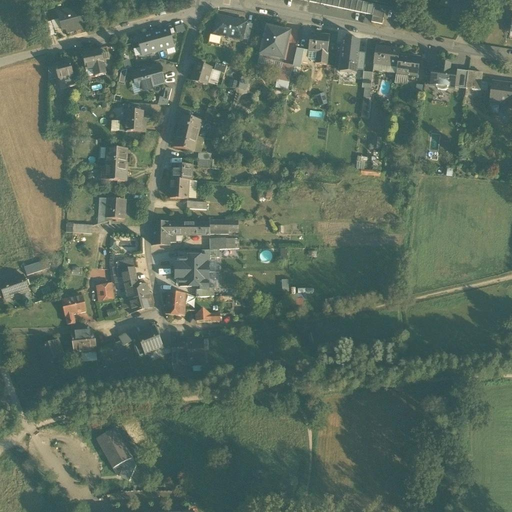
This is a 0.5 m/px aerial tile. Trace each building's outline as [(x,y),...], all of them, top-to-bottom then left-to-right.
[(310,0),(310,3),(338,9),(339,0),(310,0)] [(339,0),(338,9),(372,16),(374,5),(349,0),(339,0)] [(466,0),(442,0),(441,6),(464,11),(466,0)] [(372,17),(383,19),(385,8),(374,6),(372,17)] [(66,28),(67,33),(83,29),(78,9),(58,14),(60,19),(62,29),(66,28)] [(511,22),(511,20),(511,15),(501,13),(499,24),(492,23),(489,39),(508,43),(510,33),(511,22)] [(221,36),(242,41),(242,40),(246,25),(246,23),(217,17),(213,34),(213,36),(210,36),(209,43),(219,45),(221,36)] [(51,21),(52,25),(54,31),(62,29),(60,19),(51,21)] [(46,26),(49,36),(55,34),(54,31),(52,25),(46,26)] [(184,25),(175,28),(176,34),(185,32),(184,25)] [(252,26),(246,25),(242,40),(248,41),(252,26)] [(261,55),(283,61),(289,33),(267,28),(261,55)] [(166,49),(173,47),(169,30),(156,33),(155,32),(150,33),(150,35),(137,38),(139,48),(141,55),(166,49)] [(315,65),(326,66),(329,38),(310,36),(308,52),(309,52),(308,60),(311,63),(314,63),(314,60),(316,60),(316,63),(315,65)] [(119,54),(123,54),(126,39),(116,42),(119,54)] [(356,75),(357,71),(359,53),(360,41),(343,40),(340,73),(356,75)] [(175,53),(173,47),(166,49),(168,55),(175,53)] [(135,57),(141,55),(139,48),(133,49),(135,57)] [(373,65),(397,68),(398,57),(399,51),(375,48),(373,65)] [(100,50),(103,61),(109,60),(107,49),(100,50)] [(297,49),(293,67),(300,69),(301,63),(307,64),(308,64),(308,60),(309,52),(308,52),(297,49)] [(106,75),(104,67),(103,61),(100,50),(90,52),(89,50),(82,52),(86,71),(88,77),(95,75),(95,77),(106,75)] [(366,54),(359,53),(357,71),(364,72),(366,54)] [(282,64),(283,61),(261,55),(260,55),(257,65),(280,70),(281,64),(282,64)] [(419,59),(398,57),(397,68),(396,74),(408,76),(417,77),(419,59)] [(129,60),(123,62),(125,69),(131,67),(129,60)] [(76,77),(73,77),(69,63),(54,66),(57,76),(58,81),(65,79),(65,80),(68,89),(68,91),(75,89),(76,77)] [(213,70),(225,73),(227,67),(215,63),(213,70)] [(434,67),(435,64),(427,63),(425,75),(432,76),(433,67),(434,67)] [(289,83),(293,67),(282,64),(281,64),(280,70),(278,81),(289,83)] [(202,85),(206,86),(207,84),(211,71),(211,69),(196,65),(191,82),(195,83),(202,85)] [(396,74),(397,68),(373,65),(372,72),(396,75),(396,74)] [(453,89),(458,90),(460,77),(455,77),(456,71),(456,70),(449,69),(449,66),(440,65),(440,68),(434,67),(433,67),(432,76),(430,87),(435,87),(437,90),(441,92),(446,91),(449,89),(453,90),(453,89)] [(48,68),(48,79),(57,76),(54,66),(48,68)] [(152,87),(164,83),(160,66),(131,73),(134,84),(137,83),(139,90),(142,89),(142,92),(152,89),(152,87)] [(211,71),(207,84),(217,87),(221,73),(211,71)] [(466,90),(468,73),(456,71),(455,77),(460,77),(458,90),(466,90)] [(466,90),(480,92),(481,84),(482,75),(468,73),(466,90)] [(372,75),(364,74),(362,89),(363,89),(371,90),(372,75)] [(408,76),(396,74),(396,75),(394,85),(406,87),(408,76)] [(65,80),(65,79),(58,81),(60,90),(68,89),(65,80)] [(249,81),(240,79),(237,90),(246,92),(249,81)] [(238,82),(230,80),(228,88),(236,90),(238,82)] [(287,92),(289,83),(278,81),(277,81),(275,89),(287,92)] [(140,93),(139,90),(137,83),(134,84),(131,85),(134,94),(140,93)] [(508,115),(511,115),(511,87),(493,85),(490,104),(497,105),(504,106),(509,107),(509,111),(508,111),(508,115)] [(167,105),(171,89),(165,88),(162,99),(160,99),(159,104),(167,105)] [(370,100),(371,90),(363,89),(360,119),(369,120),(370,103),(370,100)] [(324,93),(315,96),(319,107),(327,104),(324,93)] [(497,105),(490,104),(489,114),(496,115),(497,105)] [(126,132),(145,133),(146,120),(142,119),(142,112),(127,111),(126,123),(126,132)] [(205,121),(221,125),(223,118),(212,115),(206,114),(205,121)] [(182,118),(178,133),(197,137),(201,123),(182,118)] [(119,132),(119,122),(111,122),(111,131),(119,132)] [(193,153),(197,137),(178,133),(174,149),(193,153)] [(205,139),(197,137),(193,153),(198,154),(201,154),(205,139)] [(382,139),(373,138),(372,149),(381,150),(382,139)] [(427,148),(416,147),(414,162),(419,163),(420,160),(425,161),(427,148)] [(107,160),(107,149),(99,149),(99,160),(107,160)] [(106,168),(106,172),(127,174),(127,164),(126,164),(127,150),(107,149),(107,160),(106,168)] [(198,154),(198,161),(210,162),(211,154),(201,154),(198,154)] [(218,162),(210,162),(198,161),(197,169),(219,171),(220,162),(218,162)] [(173,166),(172,181),(189,182),(191,182),(191,167),(173,166)] [(126,183),(127,174),(106,172),(101,172),(101,181),(126,183)] [(188,200),(188,199),(189,182),(172,181),(171,181),(170,199),(188,200)] [(191,182),(189,182),(188,199),(195,200),(196,182),(191,182)] [(112,219),(124,220),(124,212),(123,212),(123,200),(107,199),(107,200),(106,218),(106,219),(112,219)] [(187,210),(206,211),(207,204),(187,203),(187,210)] [(228,232),(229,222),(209,222),(209,224),(210,224),(210,235),(228,235),(228,232)] [(238,223),(229,222),(228,232),(238,233),(238,223)] [(209,224),(153,224),(153,246),(169,246),(169,244),(169,236),(176,236),(183,236),(210,236),(210,235),(210,224),(209,224)] [(73,233),(91,235),(92,226),(73,225),(73,233)] [(225,250),(225,241),(225,239),(209,240),(209,251),(210,251),(225,250)] [(234,241),(225,241),(225,250),(234,250),(234,241)] [(176,264),(176,272),(216,273),(216,259),(208,259),(208,258),(201,258),(180,257),(180,264),(176,264)] [(135,268),(133,259),(116,262),(119,278),(119,279),(123,278),(122,270),(133,268),(134,268),(135,268)] [(24,268),(26,274),(46,268),(44,261),(24,268)] [(123,278),(124,283),(136,280),(134,268),(133,268),(122,270),(123,278)] [(208,292),(208,289),(214,289),(216,289),(216,273),(176,272),(176,280),(180,280),(180,288),(196,288),(196,291),(208,292)] [(0,284),(0,286),(5,300),(29,292),(24,277),(0,284)] [(124,283),(129,300),(150,295),(147,284),(137,286),(136,280),(124,283)] [(97,287),(99,302),(114,299),(112,285),(97,287)] [(196,291),(196,299),(213,298),(214,289),(208,289),(208,292),(196,291)] [(165,315),(184,317),(186,294),(167,293),(165,315)] [(153,307),(150,295),(129,300),(126,301),(128,309),(129,314),(153,307)] [(83,297),(70,300),(73,315),(86,312),(83,297)] [(75,325),(73,315),(70,300),(62,301),(68,326),(75,325)] [(114,309),(107,311),(108,318),(116,316),(114,309)] [(196,316),(197,322),(221,321),(220,315),(210,315),(203,309),(196,316)] [(140,342),(145,355),(152,353),(161,350),(162,349),(154,329),(138,335),(140,342)] [(130,333),(135,344),(140,342),(138,335),(136,330),(130,333)] [(71,342),(74,354),(81,354),(96,353),(95,342),(94,342),(93,332),(71,333),(71,342)] [(119,338),(124,346),(132,342),(127,334),(119,338)] [(58,341),(46,345),(52,359),(58,357),(63,355),(58,341)] [(194,360),(194,366),(204,365),(204,353),(203,341),(178,342),(178,349),(178,361),(188,360),(194,360)] [(119,359),(120,362),(126,359),(120,343),(114,345),(119,359)] [(43,362),(52,359),(46,345),(38,348),(43,362)] [(99,351),(104,365),(119,359),(114,345),(99,351)] [(163,355),(161,350),(152,353),(155,359),(163,355)] [(97,362),(96,353),(81,354),(82,363),(97,362)] [(61,368),(58,357),(52,359),(43,362),(49,380),(59,376),(56,369),(61,368)] [(120,362),(119,359),(104,365),(106,368),(120,362)] [(137,467),(132,459),(116,430),(97,440),(113,470),(117,477),(119,477),(119,478),(130,483),(137,467)] [(191,482),(191,481),(192,478),(193,474),(180,472),(178,479),(191,482)]
